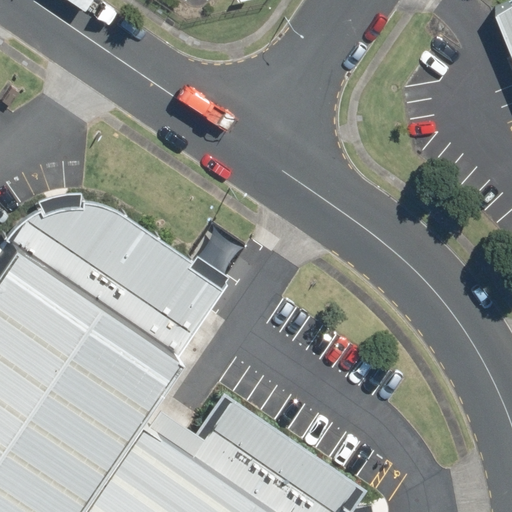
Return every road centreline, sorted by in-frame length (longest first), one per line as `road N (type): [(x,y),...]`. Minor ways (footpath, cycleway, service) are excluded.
road 1 (tertiary): [(511,429),(496,377),(449,309),(394,253),(244,142)]
road 2 (tertiary): [(244,142),(33,0)]
road 3 (unclassified): [(244,142),(344,0)]
